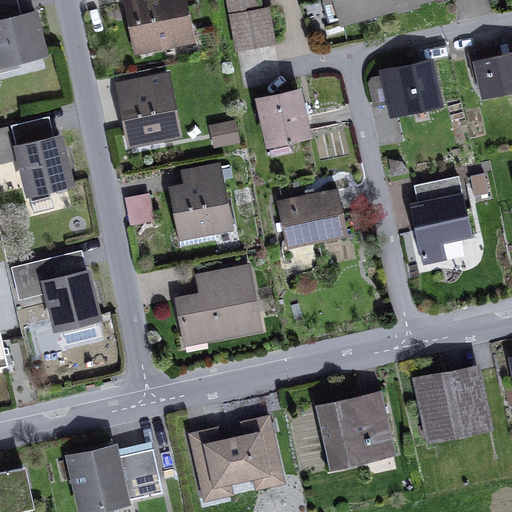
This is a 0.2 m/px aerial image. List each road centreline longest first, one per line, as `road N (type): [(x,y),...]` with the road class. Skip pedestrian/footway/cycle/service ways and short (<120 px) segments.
road 1 (residential): [(150,404),(67,0)]
road 2 (residential): [(349,55),(410,345)]
road 3 (residential): [(410,345),(150,404)]
road 4 (residential): [(511,18),(349,55)]
road 5 (residential): [(150,404),(0,438)]
